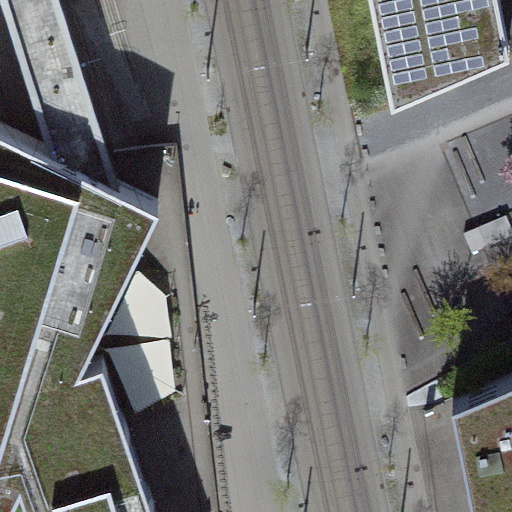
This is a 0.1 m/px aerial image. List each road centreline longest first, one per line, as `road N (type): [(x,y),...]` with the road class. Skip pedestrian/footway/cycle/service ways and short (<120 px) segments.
road 1 (motorway): [(511,128),(275,231),(0,335)]
road 2 (motorway): [(0,480),(511,275)]
road 3 (residential): [(242,0),(345,511)]
